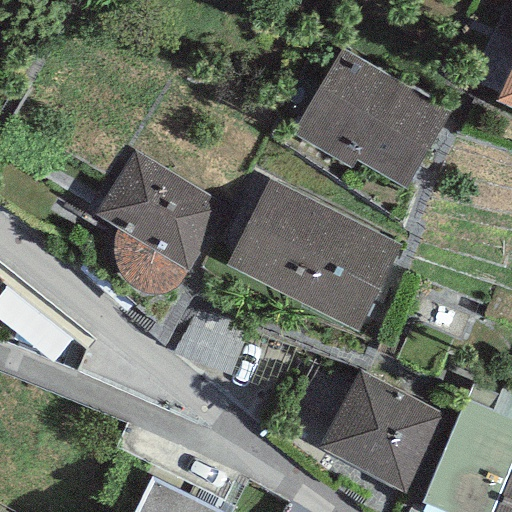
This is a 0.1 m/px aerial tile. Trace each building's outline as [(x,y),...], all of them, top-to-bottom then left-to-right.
[(356,156),(405,182),(449,110),(343,46),(292,130),(350,164),(356,156)] [(511,63),(497,95),(511,100),(511,63)] [(134,150),(94,213),(118,227),(116,232),(114,236),(113,244),(113,253),(115,261),(120,269),(122,276),(130,283),(138,287),(146,290),(155,291),(165,289),(172,287),(177,282),(184,275),(188,269),(226,205),(134,150)] [(229,261),(357,327),(399,242),(268,178),(229,261)] [(40,355),(72,373),(90,340),(58,322),(40,355)] [(318,443),(404,490),(444,412),(359,367),(318,443)] [(421,497),(456,511),(487,511),(511,455),(511,390),(502,386),(498,394),(472,383),(421,497)] [(511,511),(511,464),(492,511),(511,511)] [(132,511),(227,511),(152,474),(132,511)]
